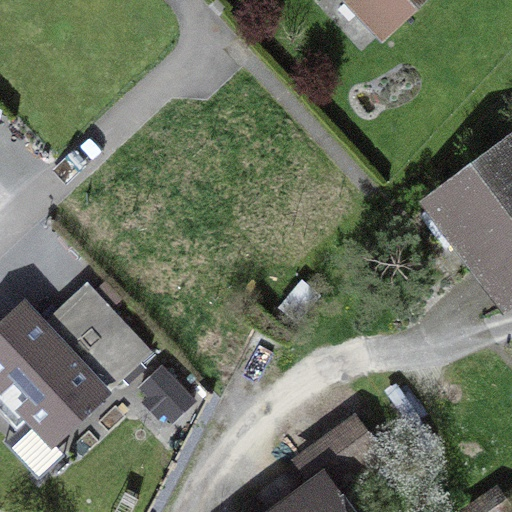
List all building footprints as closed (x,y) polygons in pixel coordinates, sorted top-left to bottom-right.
[(343,0),(382,41),(425,0),(343,0)] [(281,135),(241,173),(292,227),(302,238),(342,200),(281,135)] [(210,140),(145,200),(227,287),(292,227),(241,173),(210,140)] [(511,159),(437,212),(511,318),(511,159)] [(54,441),(149,352),(86,284),(40,327),(21,307),(0,326),(0,413),(16,430),(31,416),(54,441)] [(163,365),(138,387),(147,397),(142,402),(158,419),(163,414),(172,423),(196,401),(163,365)] [(292,459),(308,481),(324,469),(337,486),(384,451),(354,412),(292,459)] [(266,511),(355,511),(337,486),(324,469),(308,481),(266,511)] [(511,511),(511,505),(496,484),(459,511),(511,511)]
